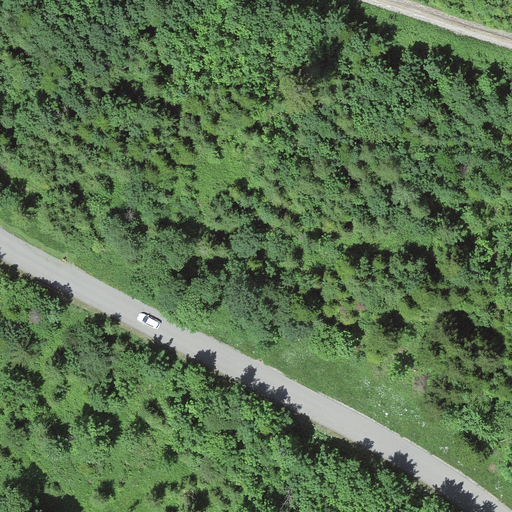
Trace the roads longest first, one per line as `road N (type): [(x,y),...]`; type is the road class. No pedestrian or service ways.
road 1 (tertiary): [(0,244),(379,442),(485,511)]
road 2 (track): [(376,0),(511,43)]
